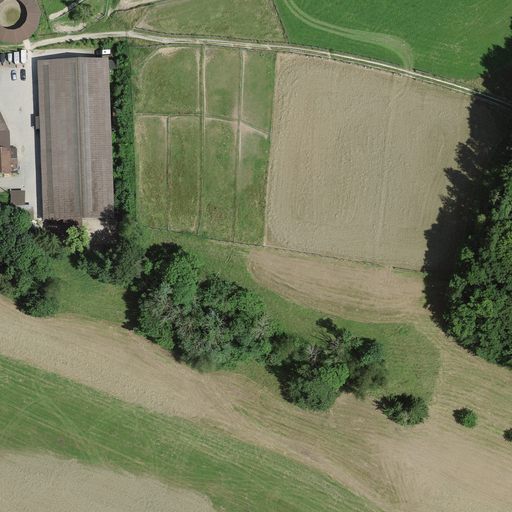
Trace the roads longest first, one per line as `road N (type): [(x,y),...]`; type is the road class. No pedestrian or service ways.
road 1 (track): [(0,49),(124,37),(237,46),(346,60),(460,85),(511,106)]
road 2 (track): [(0,348),(219,430)]
road 3 (unknown): [(0,86),(29,124),(36,205)]
